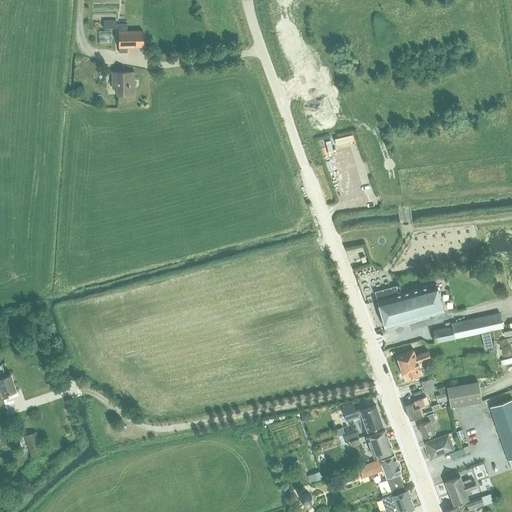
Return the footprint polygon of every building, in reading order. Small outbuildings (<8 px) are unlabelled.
[(127,48),(143,47),(143,31),(127,32),(127,24),(119,24),(119,47),(119,53),(127,53),(127,48)] [(134,72),(112,72),(112,88),(117,88),(117,95),(134,94),(134,72)] [(407,222),(407,232),(416,233),(416,222),(407,222)] [(377,300),(385,328),(444,311),(436,284),(377,300)] [(436,342),(503,328),(500,314),(451,324),(452,326),(433,330),(436,342)] [(489,332),(481,334),(483,341),(491,339),(489,332)] [(414,349),(396,355),(399,363),(407,360),(409,363),(418,360),(420,365),(422,364),(421,361),(430,358),(427,351),(416,355),(414,349)] [(407,360),(399,363),(405,381),(423,375),(420,365),(418,360),(409,363),(407,360)] [(17,391),(11,374),(6,376),(2,364),(0,364),(0,396),(1,400),(8,397),(7,394),(17,391)] [(421,383),(423,389),(434,385),(432,379),(421,383)] [(482,401),(478,381),(447,387),(450,407),(482,401)] [(436,391),(434,385),(423,389),(425,395),(436,391)] [(414,403),(405,407),(410,419),(424,414),(422,407),(430,404),(427,396),(414,401),(414,403)] [(511,399),(490,407),(511,470),(511,469),(511,399)] [(368,430),(384,425),(378,405),(362,411),(361,409),(357,411),(354,403),(343,407),(348,420),(363,415),(368,430)] [(307,412),(301,414),(303,421),(309,419),(307,412)] [(432,423),(437,421),(434,413),(425,417),(426,421),(420,424),(425,437),(436,433),(432,423)] [(367,436),(375,457),(394,450),(386,429),(367,436)] [(32,459),(44,455),(36,431),(24,435),(32,459)] [(455,449),(449,434),(427,443),(433,458),(455,449)] [(358,438),(351,441),(353,446),(360,444),(358,438)] [(385,469),(388,479),(379,483),(383,493),(404,486),(400,475),(399,475),(398,473),(402,472),(396,454),(382,459),(381,458),(360,466),(364,477),(385,469)] [(320,471),(308,476),(311,483),(323,478),(320,471)] [(471,481),(470,479),(463,482),(461,476),(446,482),(455,504),(469,499),(466,492),(478,488),(475,480),(471,481)] [(393,495),(382,500),(386,510),(387,509),(388,511),(403,511),(415,508),(408,490),(393,495)] [(315,498),(314,498),(314,497),(314,496),(313,496),(313,495),(312,495),(311,495),(311,494),(310,494),(309,494),(308,494),(307,494),(306,494),(306,495),(305,495),(304,496),(303,497),(303,498),(302,499),(302,500),(302,501),(302,502),(303,502),(303,503),(303,504),(304,504),(304,505),(305,505),(305,506),(306,506),(307,506),(307,507),(308,507),(309,507),(310,507),(310,506),(311,506),(312,506),(313,505),(314,504),(314,503),(315,502),(315,501),(315,500),(315,499),(315,498)] [(470,509),(485,504),(483,497),(468,502),(470,509)]
